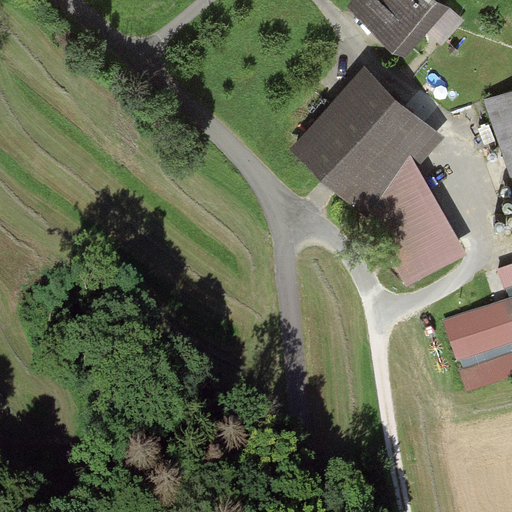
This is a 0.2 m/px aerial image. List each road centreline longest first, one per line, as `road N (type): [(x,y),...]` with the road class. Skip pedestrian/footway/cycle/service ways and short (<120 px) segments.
road 1 (residential): [(76,0),(141,54),(269,189),(286,253),(307,511)]
road 2 (track): [(405,511),(375,308)]
